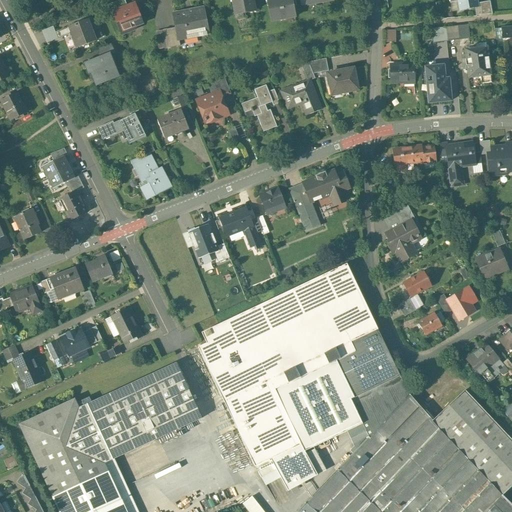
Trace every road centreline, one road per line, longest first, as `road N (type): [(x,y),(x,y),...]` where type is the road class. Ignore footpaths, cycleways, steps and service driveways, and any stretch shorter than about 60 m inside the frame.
road 1 (residential): [(371,134),(365,214),(372,280),(399,347),(424,357),(511,308)]
road 2 (residential): [(371,134),(120,229)]
road 3 (residential): [(2,0),(120,229)]
road 4 (residential): [(511,121),(371,134)]
road 5 (residential): [(371,134),(373,0)]
road 6 (residential): [(120,229),(180,348)]
road 7 (residential): [(120,229),(0,278)]
